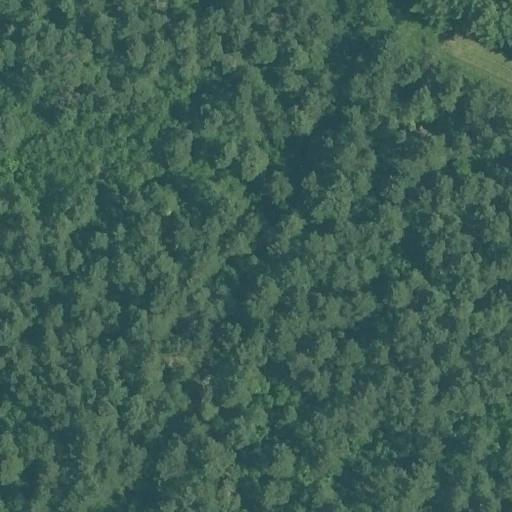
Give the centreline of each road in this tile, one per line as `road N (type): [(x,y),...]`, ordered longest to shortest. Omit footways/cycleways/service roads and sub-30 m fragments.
road 1 (track): [(128,511),(341,58),(358,0)]
road 2 (track): [(374,0),(511,71)]
